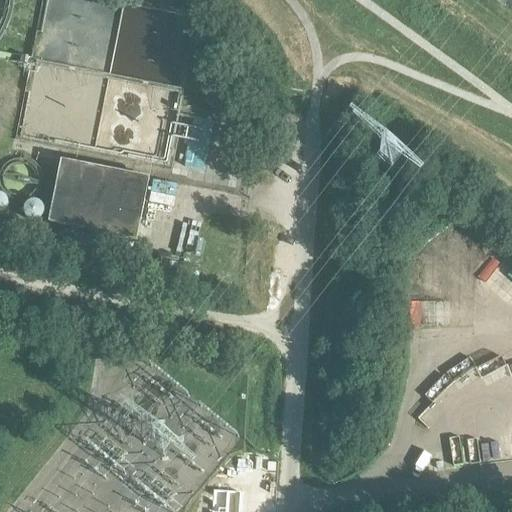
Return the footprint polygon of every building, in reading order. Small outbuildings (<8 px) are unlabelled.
[(6,193),(13,197),(21,198),(29,195),(35,188),(37,180),(35,172),(30,166),(22,162),(14,163),(7,166),(2,172),(1,180),(2,187),(6,193)] [(49,224),(138,241),(150,180),(62,162),(49,224)] [(0,214),(5,213),(8,209),(9,204),(7,198),(2,195),(0,195),(0,214)] [(25,216),(30,221),(37,222),(42,218),(45,213),(44,207),(40,203),(34,201),(29,203),(24,209),(25,216)] [(241,511),(243,493),(211,491),(209,511),(241,511)]
